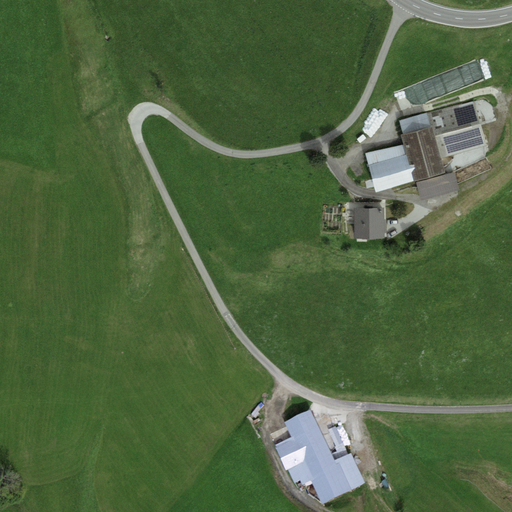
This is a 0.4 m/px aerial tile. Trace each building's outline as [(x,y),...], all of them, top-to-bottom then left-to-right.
[(474,100),(427,114),(431,127),(403,135),(401,136),(403,145),(414,182),(445,173),(441,158),(486,145),(474,100)] [(427,114),(399,121),(403,135),(431,127),(427,114)] [(414,182),(403,145),(365,154),(376,193),(414,182)] [(455,172),(416,183),(421,201),(460,190),(455,172)] [(384,207),(354,208),(355,239),(385,239),(384,207)] [(334,461),(309,410),(284,423),(291,438),(274,446),(286,470),(287,469),(294,483),(300,480),(302,485),(309,481),(321,505),(365,483),(350,453),(334,461)]
